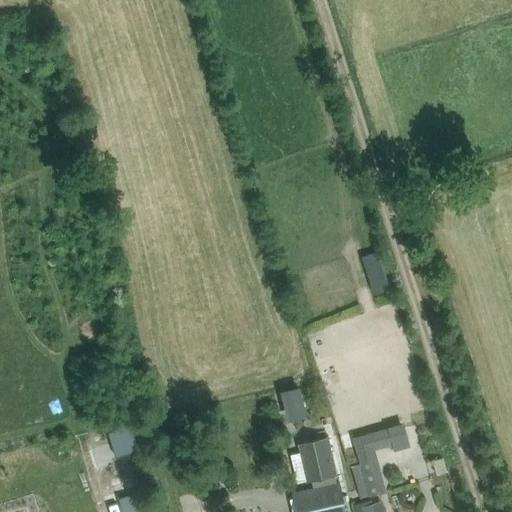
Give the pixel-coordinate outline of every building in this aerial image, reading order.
[(386,277),(377,251),(367,255),(377,281),(386,277)] [(297,444),(306,482),(337,475),(329,437),(297,444)] [(360,498),(369,496),(384,491),(372,451),(357,455),(360,464),(350,467),(360,498)] [(346,511),(340,482),(292,492),(296,511),(346,511)] [(354,511),(384,511),(380,499),(371,502),(369,498),(352,503),(354,511)]
